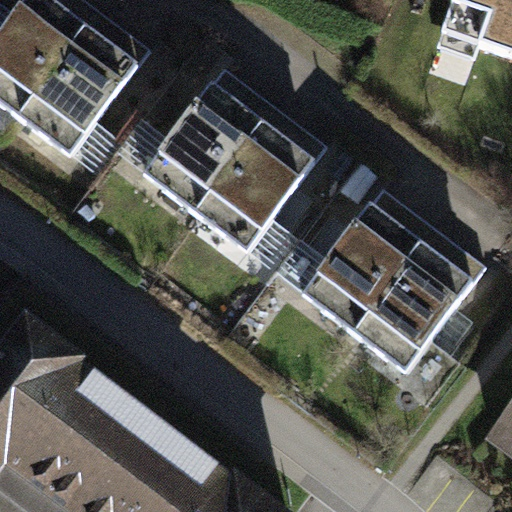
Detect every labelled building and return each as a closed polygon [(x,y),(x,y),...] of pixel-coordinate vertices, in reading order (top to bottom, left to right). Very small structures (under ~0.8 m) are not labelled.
[(75,0),(15,0),(0,19),(0,101),(62,150),(140,50),(75,0)] [(511,57),(511,0),(450,0),(440,34),(511,57)] [(322,146),(219,67),(140,170),(244,249),(322,146)] [(478,264),(375,186),(298,288),(401,366),(478,264)] [(0,502),(13,511),(286,511),(21,312),(0,339),(0,502)] [(511,405),(487,441),(511,458),(511,405)]
